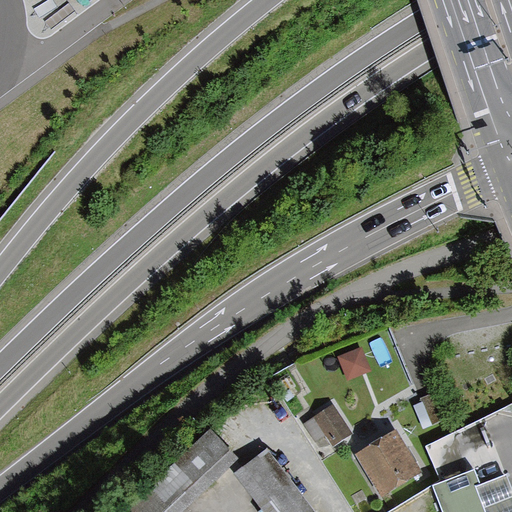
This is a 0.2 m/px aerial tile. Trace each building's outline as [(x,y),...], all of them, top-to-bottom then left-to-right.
[(353,382),(376,373),(366,350),(344,360),(353,382)] [(445,420),(433,392),(421,398),(422,401),(412,406),(422,429),(445,420)] [(304,423),(316,442),(326,436),(332,446),(352,433),(334,404),(304,423)] [(388,433),(354,453),(380,497),(423,471),(397,427),(388,433)] [(181,511),(239,459),(213,431),(126,511),(181,511)] [(314,511),(265,449),(232,475),(261,511),(314,511)] [(451,478),(434,485),(444,511),(485,511),(476,488),(481,486),(475,469),(451,478)] [(481,486),(476,488),(485,511),(511,511),(511,489),(506,475),(481,486)]
